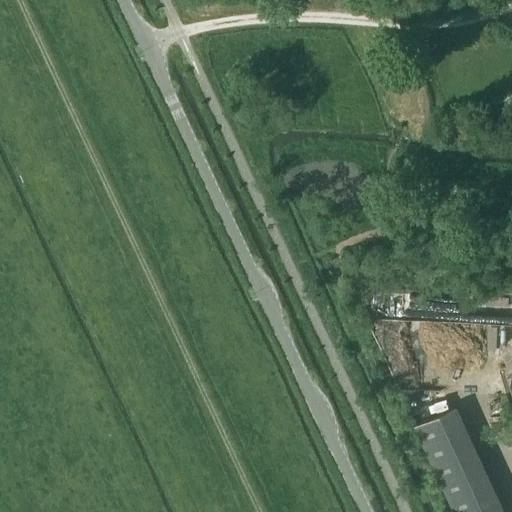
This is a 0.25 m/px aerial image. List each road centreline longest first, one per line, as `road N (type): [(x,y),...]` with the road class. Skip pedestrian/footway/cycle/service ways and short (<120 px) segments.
road 1 (unclassified): [(364,511),(123,0)]
road 2 (track): [(19,0),(258,511)]
